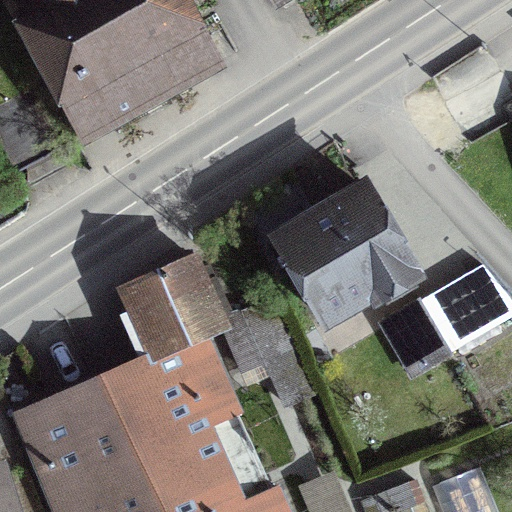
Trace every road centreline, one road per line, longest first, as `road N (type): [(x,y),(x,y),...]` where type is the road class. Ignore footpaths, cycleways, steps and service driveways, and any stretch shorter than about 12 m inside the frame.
road 1 (primary): [(297,98),(0,285)]
road 2 (residential): [(344,68),(511,262)]
road 3 (primary): [(449,0),(344,68)]
